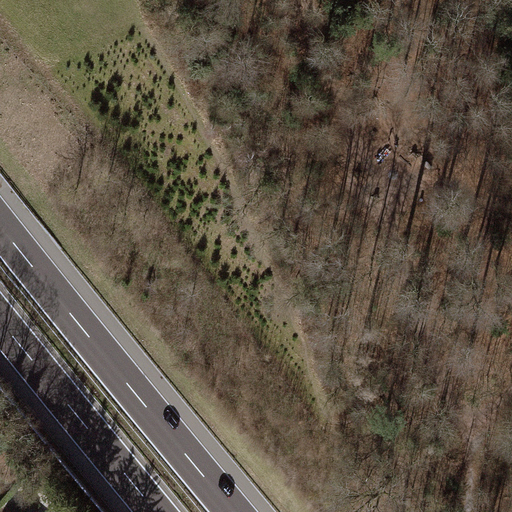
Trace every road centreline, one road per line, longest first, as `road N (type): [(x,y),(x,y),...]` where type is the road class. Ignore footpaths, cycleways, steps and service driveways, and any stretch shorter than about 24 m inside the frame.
road 1 (motorway): [(235,511),(0,224)]
road 2 (motorway): [(0,321),(156,511)]
